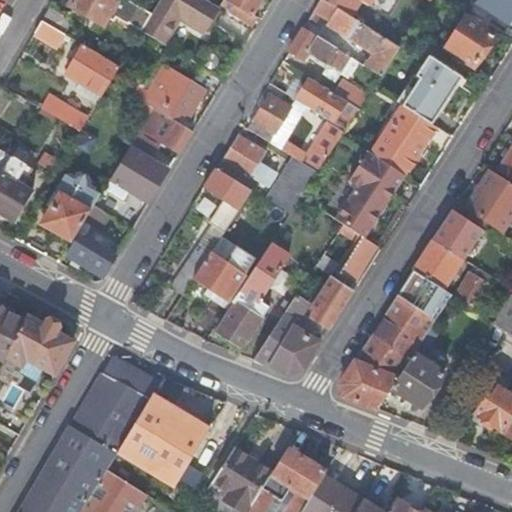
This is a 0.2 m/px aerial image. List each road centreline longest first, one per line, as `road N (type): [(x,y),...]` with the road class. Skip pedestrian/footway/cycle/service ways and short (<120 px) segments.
road 1 (residential): [(298,410),(511,79)]
road 2 (residential): [(295,0),(118,290),(114,321)]
road 3 (residential): [(298,410),(511,493)]
road 4 (residential): [(4,511),(114,321)]
road 5 (residential): [(114,321),(298,410)]
road 6 (residential): [(0,261),(114,321)]
